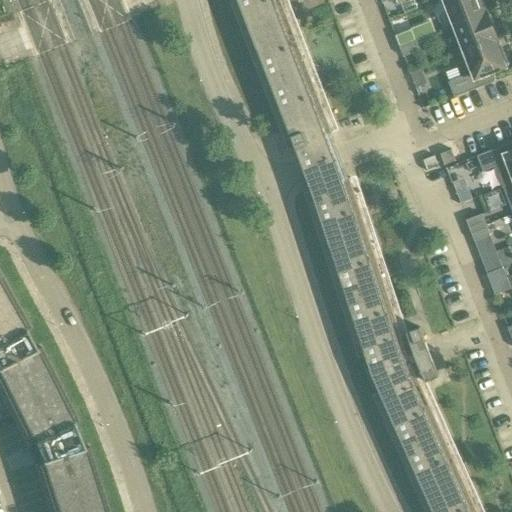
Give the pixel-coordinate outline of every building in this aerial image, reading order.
[(229,0),(281,131),(288,150),(295,147),(303,168),(311,190),(304,192),(358,357),(366,355),(372,374),(380,392),(373,395),(425,511),(478,511),(421,384),(439,376),(429,352),(420,327),(401,333),(350,177),(343,180),(334,157),(326,135),(333,132),(281,0),(229,0)] [(444,0),(454,25),(485,13),(485,12),(485,11),(487,9),(483,0),(444,0)] [(485,13),(454,25),(464,52),(496,40),(496,41),(497,40),(492,26),(494,24),(491,15),(487,15),(486,12),(485,12),(485,13)] [(400,46),(415,40),(411,30),(396,36),(396,35),(395,36),(395,37),(396,37),(400,46)] [(419,50),(415,40),(400,46),(403,56),(403,57),(404,57),(404,56),(419,50)] [(496,40),(464,52),(473,73),(462,77),(449,82),(455,97),(456,97),(456,96),(466,92),(468,92),(467,92),(478,87),(478,88),(479,87),(494,81),(494,78),(492,73),(507,68),(506,65),(508,62),(504,54),(501,53),(496,41),(496,40)] [(511,142),(502,147),(502,146),(501,147),(491,151),(490,151),(489,151),(489,152),(479,156),(478,156),(477,156),(483,171),(484,170),(495,166),(503,187),(511,183),(511,142)] [(455,161),(456,161),(456,160),(455,160),(452,150),(451,149),(450,150),(441,154),(441,153),(440,154),(440,155),(441,155),(444,164),(444,165),(445,165),(455,161)] [(438,168),(439,167),(439,166),(438,166),(435,157),(435,155),(434,156),(424,160),(423,160),(423,161),(424,161),(427,171),(427,172),(429,171),(428,171),(438,167),(438,168)] [(511,209),(511,183),(503,187),(511,209)] [(470,230),(486,224),(482,214),(467,220),(466,220),(466,221),(467,221),(470,230)] [(486,224),(470,230),(474,240),(474,241),(475,241),(475,240),(490,235),(486,224)] [(491,284),(507,278),(503,268),(488,274),(488,273),(487,274),(487,275),(488,275),(491,284)] [(0,343),(26,330),(30,327),(0,273),(0,343)] [(507,278),(491,284),(495,294),(494,294),(495,295),(496,295),(496,294),(511,288),(507,278)] [(36,349),(26,330),(0,343),(0,389),(28,445),(33,443),(37,452),(79,435),(74,423),(78,420),(41,346),(36,349)] [(79,435),(37,452),(40,461),(35,462),(51,511),(109,511),(89,446),(84,447),(79,435)]
